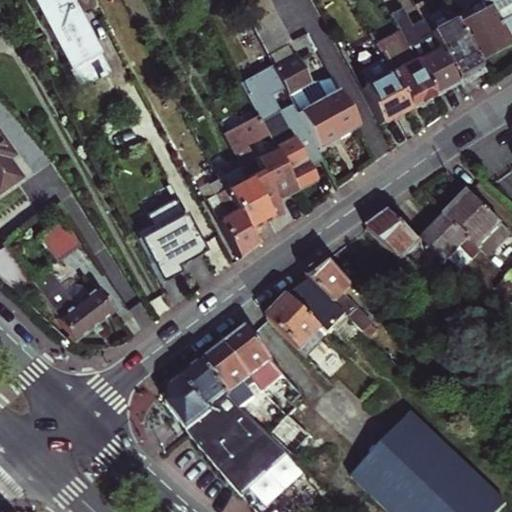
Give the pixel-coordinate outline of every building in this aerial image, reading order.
[(101,5),(98,0),(36,0),(83,87),(101,77),(103,78),(108,75),(108,73),(113,70),(84,15),(101,5)] [(239,0),(260,38),(266,50),(291,38),(271,0),(239,0)] [(457,23),(478,63),(511,41),(511,0),(481,0),(486,8),(457,23)] [(400,32),(435,96),(459,82),(432,31),(417,39),(401,9),(391,14),(400,32)] [(0,40),(9,35),(0,20),(0,40)] [(482,70),(478,63),(457,23),(454,20),(432,31),(459,82),(482,70)] [(384,58),(412,108),(435,96),(400,32),(377,44),(384,58)] [(266,50),(260,38),(227,55),(258,114),(268,132),(274,143),(298,188),(317,178),(309,164),(323,157),(317,145),(299,112),(289,93),(280,76),(268,83),(260,68),(272,61),(268,52),(266,50)] [(272,61),(275,66),(297,54),(291,41),(268,52),(272,61)] [(311,80),(297,54),(275,66),(280,76),(289,93),(311,80)] [(362,88),(382,124),(412,108),(384,58),(362,70),(369,84),(362,88)] [(332,76),(311,80),(289,93),(299,112),(339,90),(332,76)] [(317,145),(357,124),(339,90),(299,112),(317,145)] [(268,132),(258,114),(225,131),(245,169),(259,163),(262,170),(249,176),(270,216),(284,208),(280,198),(298,188),(274,143),(257,152),(251,141),(268,132)] [(0,192),(3,193),(23,178),(9,159),(15,155),(0,134),(0,192)] [(207,198),(240,259),(258,246),(250,230),(227,187),(221,176),(210,182),(215,194),(207,198)] [(271,218),(270,216),(249,176),(227,187),(250,230),(271,218)] [(155,213),(183,265),(188,263),(190,263),(209,252),(173,186),(168,189),(175,201),(155,213)] [(467,193),(444,217),(479,251),(502,227),(467,193)] [(137,233),(165,284),(184,274),(181,267),(183,265),(155,213),(150,215),(154,224),(137,233)] [(397,215),(370,230),(393,271),(420,256),(397,215)] [(420,242),(437,259),(457,278),(481,253),(479,251),(444,217),(420,242)] [(64,221),(42,237),(59,262),(81,245),(64,221)] [(511,235),(502,227),(479,251),(481,253),(488,259),(511,235)] [(352,286),(326,261),(305,276),(308,279),(347,316),(362,331),(371,322),(343,295),(352,286)] [(77,304),(50,267),(34,281),(78,341),(117,312),(99,287),(77,304)] [(327,337),(347,316),(308,279),(287,299),(327,337)] [(308,357),(327,337),(287,299),(268,318),(308,357)] [(247,330),(225,347),(250,379),(256,374),(267,388),(271,384),(291,403),(303,395),(284,377),(247,330)] [(250,379),(225,347),(203,364),(239,409),(266,434),(268,436),(276,427),(249,402),(254,398),(242,385),(250,379)] [(249,452),(266,434),(239,409),(203,364),(183,379),(224,429),(249,452)] [(224,429),(183,379),(169,390),(170,400),(165,405),(204,454),(227,476),(249,452),(224,429)] [(411,412),(409,415),(502,506),(505,502),(411,412)] [(468,511),(496,511),(502,506),(409,415),(389,435),(468,511)] [(307,437),(286,417),(276,427),(268,436),(289,456),(307,437)] [(468,511),(389,435),(349,477),(386,511),(468,511)]
